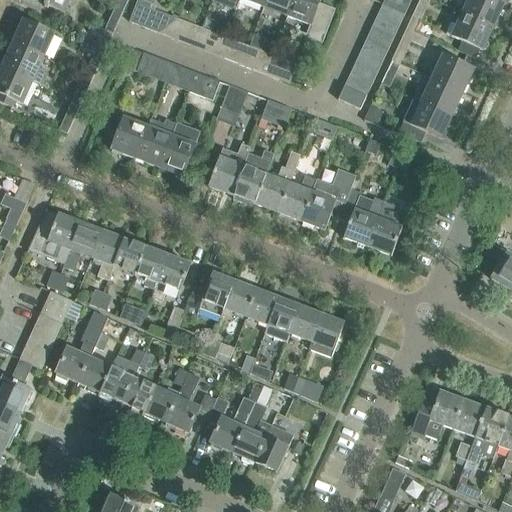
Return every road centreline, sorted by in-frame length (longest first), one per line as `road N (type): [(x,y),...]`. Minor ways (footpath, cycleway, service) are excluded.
road 1 (residential): [(425,316),(0,158)]
road 2 (residential): [(50,511),(65,475),(88,459),(226,511)]
road 3 (residential): [(438,290),(511,120)]
road 4 (residential): [(337,511),(410,349)]
